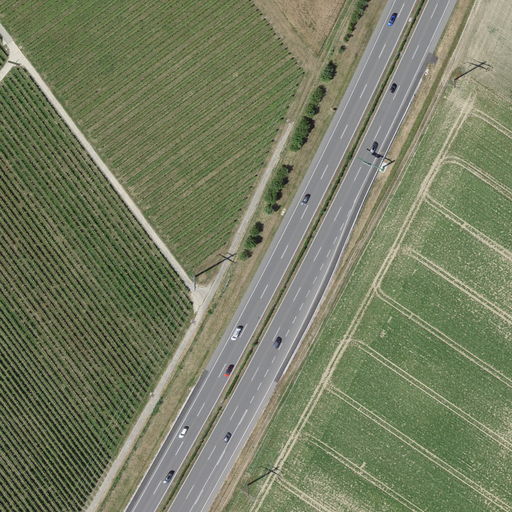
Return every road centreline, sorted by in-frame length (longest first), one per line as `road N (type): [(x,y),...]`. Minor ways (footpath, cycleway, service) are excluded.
road 1 (motorway): [(405,0),(267,286),(143,511)]
road 2 (track): [(217,511),(442,85),(478,0)]
road 3 (motorway): [(178,511),(335,219),(439,0)]
road 4 (track): [(292,122),(205,304),(89,511)]
road 5 (track): [(205,304),(0,27)]
